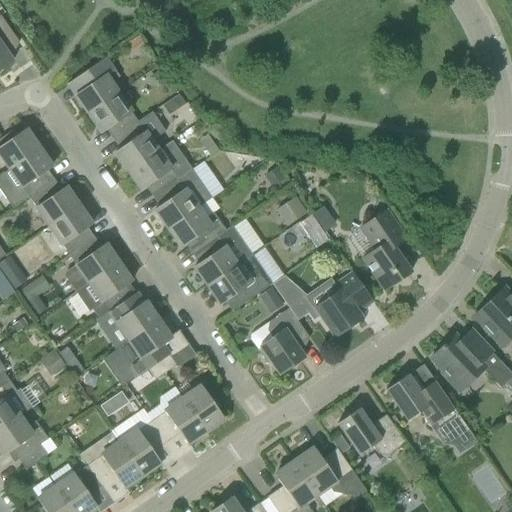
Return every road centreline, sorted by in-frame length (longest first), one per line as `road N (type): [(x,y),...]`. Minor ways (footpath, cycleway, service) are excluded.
road 1 (residential): [(269,428),(46,115),(26,106)]
road 2 (residential): [(504,159),(481,240),(440,302),(269,428)]
road 3 (residential): [(504,159),(499,82),(463,0)]
road 4 (residential): [(269,428),(150,511)]
